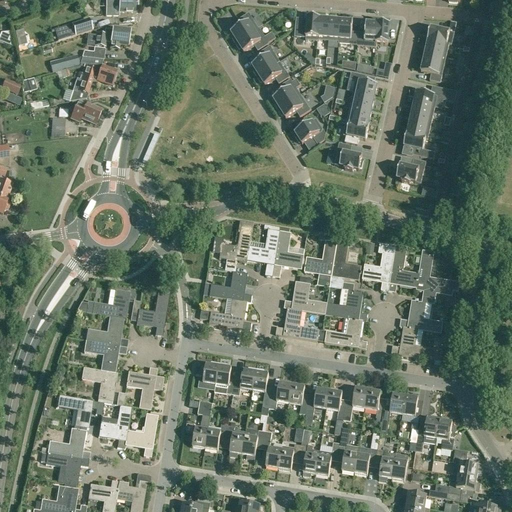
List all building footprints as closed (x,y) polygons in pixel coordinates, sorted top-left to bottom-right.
[(114,0),(114,1),(109,0),(107,0),(108,8),(119,8),(119,14),(137,14),(137,7),(128,7),(128,4),(119,5),(119,0),(114,0)] [(252,20),(249,15),(238,22),(241,27),(231,34),(233,38),(232,39),(235,45),(259,30),(259,29),(258,30),(252,20)] [(306,38),(307,19),(295,18),(294,37),(306,38)] [(307,19),(306,38),(318,40),(319,19),(307,19)] [(319,19),(318,40),(318,39),(328,39),(330,21),(320,20),(320,19),(319,19)] [(339,40),(341,22),(330,21),(328,39),(339,40)] [(89,22),(73,27),(73,25),(67,27),(71,38),(92,32),(89,22)] [(341,22),(339,40),(350,41),(350,46),(357,47),(358,34),(352,34),(353,23),(341,22)] [(376,44),(388,45),(389,25),(387,25),(387,23),(380,23),(380,25),(378,24),(376,44)] [(366,24),(365,35),(358,34),(357,47),(364,48),(365,43),(376,43),(375,44),(376,44),(378,24),(377,24),(377,25),(366,24)] [(105,30),(104,36),(96,35),(95,47),(105,48),(106,43),(111,44),(110,49),(119,50),(120,46),(128,47),(130,31),(113,29),(112,31),(105,30)] [(452,47),(454,35),(430,29),(427,41),(428,41),(449,46),(452,47)] [(239,51),(241,50),(244,54),(254,47),(258,53),(269,46),(268,45),(276,40),(272,34),(265,39),(259,30),(235,45),(239,51)] [(10,38),(10,33),(1,34),(0,36),(0,43),(13,48),(10,38)] [(428,41),(426,51),(447,56),(449,46),(428,41)] [(273,54),(273,53),(270,48),(259,55),(262,60),(252,67),(254,71),(253,72),(257,78),(279,64),(273,54)] [(92,66),(93,59),(104,61),(105,50),(94,49),(94,53),(84,52),(80,65),(92,66)] [(423,62),(444,67),(447,56),(426,51),(423,62)] [(52,74),(68,69),(80,66),(77,56),(50,63),(52,74)] [(440,85),(442,78),(444,67),(423,62),(421,74),(431,76),(430,82),(440,85)] [(275,80),(279,86),(290,79),(286,73),(285,73),(279,64),(257,78),(260,84),(262,83),(265,87),(275,80)] [(88,95),(91,85),(95,86),(96,81),(112,87),(117,72),(101,67),(96,68),(96,70),(88,68),(85,78),(83,77),(81,81),(77,79),(73,92),(66,90),(63,100),(57,101),(58,105),(86,100),(88,95)] [(388,79),(389,74),(378,71),(376,77),(388,79)] [(375,99),(377,87),(364,84),(366,78),(351,74),(349,82),(355,83),(353,94),(375,99)] [(29,81),(25,82),(22,83),(23,95),(28,93),(43,89),(40,78),(29,81)] [(20,88),(5,81),(2,89),(17,95),(20,88)] [(274,105),(278,111),(300,97),(296,90),(300,87),(296,81),(292,83),(291,81),(280,88),(283,93),(273,100),(275,104),(274,105)] [(442,90),(440,99),(455,102),(457,93),(442,90)] [(336,101),(342,102),(343,103),(346,92),(339,91),(336,101)] [(414,105),(435,110),(437,98),(416,93),(414,105)] [(353,94),(352,94),(354,94),(351,104),(372,109),(375,99),(353,94)] [(300,97),(278,111),(281,117),(283,116),(286,120),(296,114),(300,119),(310,112),(300,97)] [(102,112),(87,105),(86,106),(79,102),(71,120),(79,124),(81,120),(95,126),(102,112)] [(349,115),(370,120),(372,109),(351,104),(349,115)] [(435,110),(414,105),(412,115),(432,120),(435,110)] [(347,125),(368,130),(370,120),(349,115),(347,125)] [(432,120),(412,115),(409,126),(430,131),(432,120)] [(52,119),(51,138),(64,139),(65,120),(52,119)] [(305,125),(298,129),(300,131),(295,134),(296,137),(295,137),(299,145),(301,144),(302,146),(313,139),(317,147),(324,143),(326,136),(323,132),(316,121),(307,126),(305,125)] [(346,125),(343,137),(366,142),(368,130),(347,125),(346,125)] [(406,136),(428,141),(430,131),(409,126),(407,136),(406,136)] [(435,154),(423,152),(426,141),(428,142),(428,141),(406,136),(403,148),(414,150),(413,157),(433,162),(435,154)] [(363,161),(362,161),(362,158),(350,155),(352,148),(339,145),(337,153),(335,167),(345,169),(345,171),(353,173),(353,171),(359,172),(360,169),(361,170),(363,161)] [(397,169),(395,177),(397,177),(396,180),(402,181),(402,183),(410,185),(410,183),(421,186),(424,172),(424,173),(426,164),(413,161),(412,169),(399,166),(399,169),(397,169)] [(0,196),(7,200),(7,199),(12,186),(0,181),(0,179),(0,178),(0,196)] [(437,191),(423,188),(421,196),(436,199),(437,191)] [(0,214),(3,216),(4,210),(8,210),(10,204),(8,202),(8,200),(7,199),(7,200),(0,196),(0,214)] [(247,263),(250,249),(250,248),(253,225),(240,222),(239,229),(241,229),(238,249),(222,246),(222,245),(221,252),(220,251),(220,253),(219,260),(228,261),(227,267),(226,267),(225,273),(233,275),(238,275),(239,269),(236,268),(237,263),(247,264),(247,263)] [(265,251),(250,249),(247,263),(267,266),(265,277),(272,278),(280,229),(265,227),(264,232),(268,233),(265,251)] [(280,229),(272,278),(280,280),(281,269),(284,270),(284,269),(302,272),(304,257),(288,255),(291,236),(289,236),(290,231),(280,229)] [(222,245),(222,246),(224,239),(214,237),(212,252),(220,253),(220,251),(221,252),(222,245)] [(330,289),(337,244),(325,242),(325,243),(326,243),(323,263),(307,260),(307,259),(305,267),(304,267),(304,269),(305,269),(304,274),(305,274),(305,273),(321,275),(320,281),(318,281),(317,287),(330,289)] [(337,244),(330,289),(342,291),(343,285),(338,284),(339,276),(342,276),(341,279),(358,281),(358,282),(359,282),(360,275),(361,276),(361,273),(360,273),(361,268),(360,269),(344,266),(347,247),(348,247),(349,246),(337,244)] [(388,294),(395,251),(396,248),(381,245),(379,254),(383,254),(381,270),(365,267),(365,266),(364,266),(362,281),(382,284),(380,292),(388,294)] [(395,251),(388,294),(395,295),(397,287),(416,290),(419,276),(403,273),(406,253),(395,251)] [(419,276),(416,290),(416,293),(427,294),(426,299),(423,298),(422,304),(426,305),(435,306),(436,300),(434,300),(435,296),(452,298),(455,284),(430,280),(434,255),(423,253),(419,276)] [(238,275),(233,275),(231,290),(212,287),(211,293),(204,292),(203,298),(232,303),(232,302),(247,304),(247,305),(250,306),(251,298),(244,297),(248,277),(238,275)] [(325,318),(327,306),(308,303),(310,287),(296,284),(293,304),(285,303),(283,311),(287,312),(287,311),(302,313),(302,314),(325,318)] [(109,319),(124,321),(126,321),(130,294),(125,293),(125,290),(117,289),(117,292),(115,292),(113,307),(88,303),(87,305),(86,315),(109,319)] [(346,309),(327,306),(325,318),(348,322),(348,321),(363,323),(362,324),(366,325),(368,316),(360,315),(363,295),(348,293),(346,309)] [(139,311),(138,316),(137,326),(156,329),(155,337),(163,338),(170,297),(158,295),(155,314),(139,311)] [(138,316),(139,311),(140,303),(134,302),(132,315),(138,316)] [(232,302),(232,303),(230,318),(201,313),(200,321),(210,323),(209,327),(251,333),(252,326),(244,325),(247,305),(247,304),(232,302)] [(426,305),(422,304),(412,303),(409,323),(401,322),(400,330),(403,330),(403,329),(418,332),(418,333),(441,337),(443,324),(424,321),(426,305)] [(81,304),(76,313),(86,315),(87,305),(81,304)] [(287,311),(287,312),(284,330),(277,329),(276,337),(317,344),(319,332),(300,329),(302,314),(302,313),(287,311)] [(87,335),(86,341),(85,342),(127,349),(128,342),(121,341),(124,321),(109,319),(107,334),(87,331),(87,335)] [(348,321),(348,322),(346,336),(326,333),(324,345),(366,352),(367,344),(359,343),(362,324),(363,323),(348,321)] [(403,329),(403,330),(400,350),(392,348),(391,356),(440,364),(443,352),(415,348),(418,333),(418,332),(403,329)] [(127,349),(85,342),(84,354),(103,357),(101,372),(115,375),(119,355),(127,357),(127,349)] [(216,387),(219,368),(206,366),(203,385),(216,387)] [(219,368),(216,387),(215,394),(227,396),(233,397),(235,384),(229,383),(231,370),(219,368)] [(115,375),(101,372),(83,369),(81,381),(101,384),(98,400),(113,403),(117,375),(115,375)] [(139,411),(151,412),(154,392),(162,393),(164,379),(156,378),(157,371),(150,369),(148,377),(129,374),(126,389),(142,391),(139,411)] [(241,385),(235,384),(233,397),(240,398),(241,391),(253,392),(256,374),(244,372),(241,385)] [(256,374),(253,392),(266,395),(269,376),(256,374)] [(277,398),(271,397),(269,411),(276,412),(277,404),(289,406),(292,387),(293,386),(292,384),(286,383),(284,384),(284,386),(280,385),(277,398)] [(292,387),(289,406),(301,407),(300,416),(307,417),(309,403),(303,402),(305,389),(292,387)] [(365,411),(369,392),(356,390),(353,409),(365,411)] [(315,404),(309,403),(307,417),(313,418),(315,410),(327,412),(330,393),(317,391),(315,404)] [(381,394),(369,392),(365,411),(377,413),(376,420),(382,421),(383,421),(385,408),(379,407),(381,394)] [(342,395),(330,393),(327,412),(339,413),(337,422),(344,423),(346,410),(340,409),(342,395)] [(120,407),(123,408),(125,395),(119,394),(117,407),(120,407)] [(269,411),(271,397),(265,396),(262,410),(269,411)] [(383,421),(382,421),(380,436),(387,437),(390,422),(391,415),(402,417),(405,398),(393,396),(391,409),(385,408),(383,421)] [(97,404),(93,403),(59,397),(57,409),(76,412),(74,428),(89,430),(92,410),(96,411),(95,416),(102,417),(104,405),(97,404)] [(405,398),(402,417),(415,419),(418,401),(405,398)] [(200,404),(199,410),(212,412),(213,406),(200,404)] [(117,449),(122,450),(125,451),(125,447),(128,433),(131,409),(123,408),(120,407),(117,426),(101,424),(98,438),(118,441),(117,449)] [(205,451),(209,429),(212,412),(199,410),(198,416),(202,417),(200,431),(195,430),(192,448),(205,451)] [(353,411),(346,410),(344,423),(351,424),(353,411)] [(135,434),(128,433),(125,447),(145,450),(144,458),(151,459),(158,418),(146,416),(144,429),(142,429),(142,433),(135,432),(135,434)] [(419,432),(417,445),(416,453),(423,454),(425,439),(437,441),(440,422),(427,420),(425,433),(419,432)] [(440,422),(437,441),(442,442),(441,450),(452,452),(455,439),(457,437),(455,435),(457,433),(456,431),(456,428),(452,428),(452,424),(440,422)] [(228,427),(226,441),(232,442),(230,455),(243,457),(246,438),(233,436),(235,424),(232,423),(231,428),(228,427)] [(221,431),(209,429),(205,451),(218,452),(220,440),(226,441),(228,427),(228,425),(222,424),(221,426),(221,431)] [(48,454),(89,461),(90,454),(83,453),(86,433),(72,430),(69,446),(50,443),(48,450),(42,449),(41,453),(48,454)] [(417,445),(419,432),(413,431),(411,444),(417,445)] [(246,438),(243,457),(247,457),(246,460),(254,462),(255,462),(257,446),(263,447),(265,433),(258,432),(258,434),(254,433),(252,434),(246,433),(246,438)] [(272,434),(265,433),(263,447),(270,448),(272,434)] [(302,443),(301,447),(302,447),(299,461),(305,461),(303,475),(303,478),(311,479),(311,476),(316,477),(319,458),(319,454),(320,454),(320,453),(312,452),(313,448),(308,448),(309,444),(302,443)] [(338,459),(340,446),(333,445),(331,458),(338,459)] [(278,471),(282,452),(282,447),(280,447),(275,446),(274,447),(273,451),(268,450),(265,469),(278,471)] [(282,452),(278,471),(291,473),(293,460),(299,461),(302,447),(301,447),(295,446),(294,454),(282,452)] [(347,447),(340,446),(338,459),(344,460),(342,473),(355,475),(358,457),(357,456),(359,450),(347,448),(347,447)] [(378,452),(377,452),(375,466),(381,467),(379,479),(380,479),(379,482),(387,484),(387,481),(392,481),(396,456),(384,454),(384,453),(384,449),(378,449),(378,452)] [(369,458),(358,457),(355,475),(367,477),(369,465),(375,466),(377,452),(370,451),(369,458)] [(455,452),(454,458),(467,460),(468,454),(455,452)] [(89,461),(48,454),(47,455),(42,454),(41,463),(46,464),(46,466),(46,465),(66,468),(63,484),(62,484),(62,485),(77,487),(80,467),(88,469),(89,461)] [(409,458),(396,456),(392,481),(405,484),(409,458)] [(331,460),(319,458),(316,477),(328,479),(331,460)] [(467,460),(454,458),(453,465),(460,466),(458,477),(476,480),(477,476),(482,477),(484,469),(478,468),(466,466),(467,460)] [(449,488),(448,495),(461,497),(462,491),(479,494),(481,486),(476,485),(476,480),(458,477),(457,485),(450,484),(449,488)] [(116,501),(118,487),(119,483),(112,482),(111,489),(90,486),(88,501),(103,503),(102,511),(114,511),(116,501)] [(118,487),(116,501),(124,502),(125,506),(132,507),(130,511),(142,511),(146,484),(139,483),(138,490),(118,487)] [(436,486),(435,493),(448,495),(449,488),(436,486)] [(42,501),(40,511),(39,511),(86,511),(87,507),(83,507),(82,511),(75,510),(79,491),(64,488),(61,504),(42,501)] [(448,495),(435,493),(430,492),(429,499),(447,502),(448,495)] [(425,510),(427,498),(408,495),(406,508),(425,510)] [(461,497),(448,495),(447,502),(467,505),(468,498),(461,497)] [(183,507),(181,511),(209,511),(211,505),(195,502),(194,509),(183,507)]
